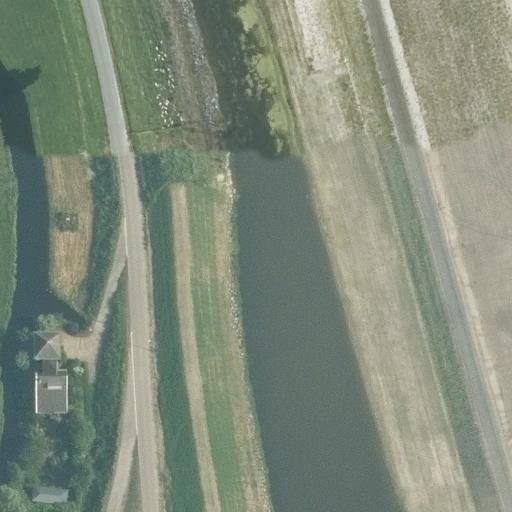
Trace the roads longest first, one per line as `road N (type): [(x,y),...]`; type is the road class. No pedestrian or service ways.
road 1 (tertiary): [(145,511),(127,199),(88,0)]
road 2 (track): [(73,511),(84,453),(83,365)]
